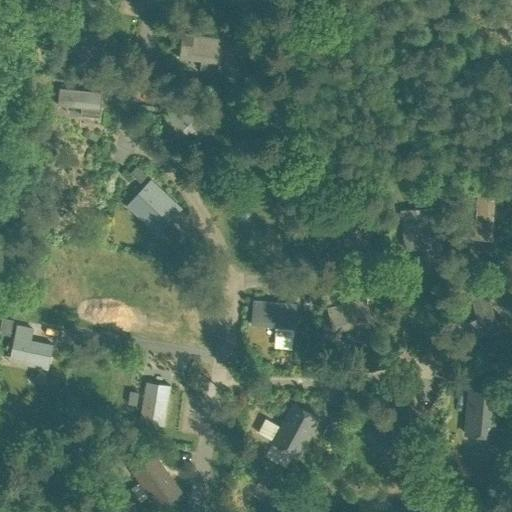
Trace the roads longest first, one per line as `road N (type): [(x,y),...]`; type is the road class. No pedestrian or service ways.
road 1 (residential): [(155,0),(132,128),(199,204),(221,243),(230,280),(224,378)]
road 2 (residential): [(439,367),(305,392),(224,378)]
road 3 (residential): [(224,378),(207,451),(204,511)]
